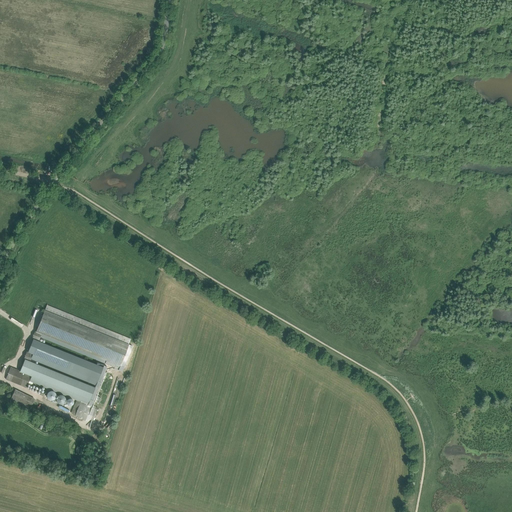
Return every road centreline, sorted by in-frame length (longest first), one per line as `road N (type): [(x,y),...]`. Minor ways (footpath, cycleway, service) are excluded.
road 1 (track): [(412,511),(418,436),(393,391),(71,190)]
road 2 (unclassified): [(0,267),(52,181),(149,67),(164,38),(169,0)]
